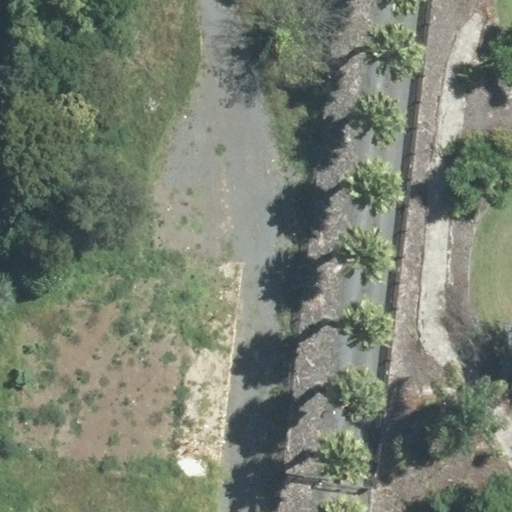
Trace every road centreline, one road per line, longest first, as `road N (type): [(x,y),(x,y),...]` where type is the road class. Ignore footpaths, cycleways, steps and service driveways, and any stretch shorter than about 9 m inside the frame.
road 1 (unclassified): [(459,0),(359,422),(284,506)]
road 2 (unclassified): [(284,506),(264,422),(335,119),(351,0)]
